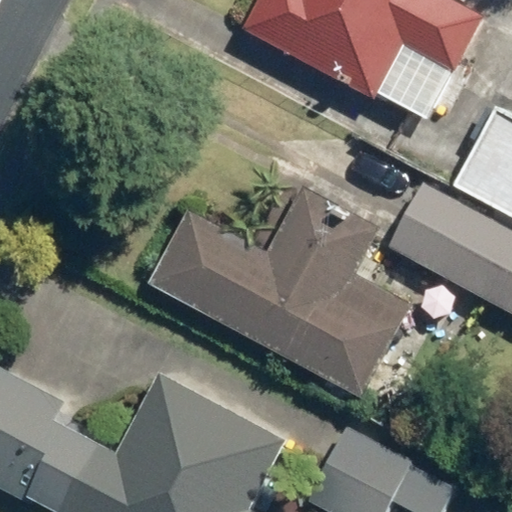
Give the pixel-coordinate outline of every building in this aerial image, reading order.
[(273,0),(258,28),(350,77),(348,81),(362,89),(365,85),(381,93),(379,97),(389,102),(395,90),(430,110),(452,106),(502,12),(478,0),(273,0)] [(511,105),(470,182),(511,204),(511,105)] [(511,219),(438,179),(403,242),(511,301),(511,219)] [(206,204),(165,279),(379,395),(430,300),(373,270),(398,224),(319,181),(284,246),(206,204)] [(47,495),(79,511),(280,511),(267,505),(304,437),(177,369),(134,448),(71,415),(79,400),(0,357),(0,478),(44,502),(47,495)] [(397,511),(426,458),(359,423),(319,498),(346,511),(397,511)]
